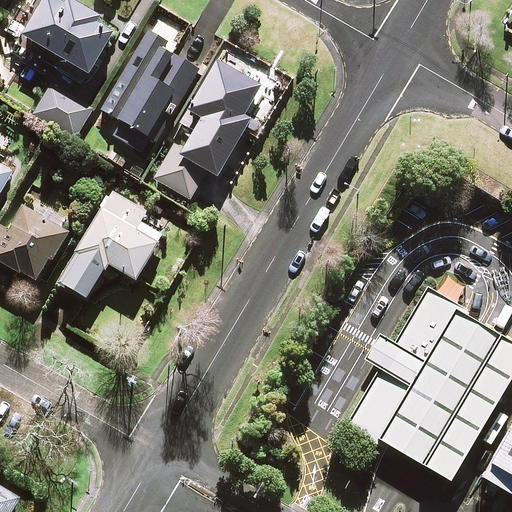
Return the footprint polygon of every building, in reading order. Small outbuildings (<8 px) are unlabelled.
[(96,25),(98,22),(66,3),(64,6),(53,0),(39,0),(17,38),(58,62),(54,69),(81,85),(111,34),(96,25)] [(111,137),(138,153),(145,142),(152,146),(169,118),(197,71),(166,52),(169,46),(148,33),(144,39),(100,112),(119,124),(111,137)] [(260,87),(215,62),(179,126),(191,133),(183,148),(174,143),(152,181),(189,201),(204,174),(215,180),(248,120),(243,117),(260,87)] [(93,106),(51,84),(33,116),(76,139),(93,106)] [(0,192),(11,174),(0,167),(0,192)] [(134,282),(161,236),(159,235),(167,222),(153,214),(145,228),(138,224),(145,211),(111,190),(56,284),(84,301),(105,265),(134,282)] [(65,234),(20,209),(7,231),(0,227),(0,264),(34,283),(47,259),(50,261),(65,234)] [(444,479),(511,357),(511,324),(498,317),(426,277),(344,423),(411,460),(444,479)] [(511,405),(474,474),(511,495),(511,405)] [(11,511),(19,499),(0,486),(0,511),(11,511)]
